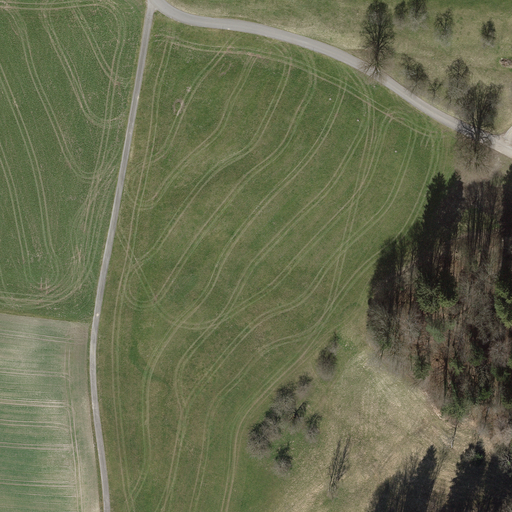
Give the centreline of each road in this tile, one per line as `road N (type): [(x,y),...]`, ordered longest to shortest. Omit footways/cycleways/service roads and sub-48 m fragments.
road 1 (track): [(151,2),(93,323),(105,511)]
road 2 (residential): [(511,153),(321,49),(182,18),(150,0)]
